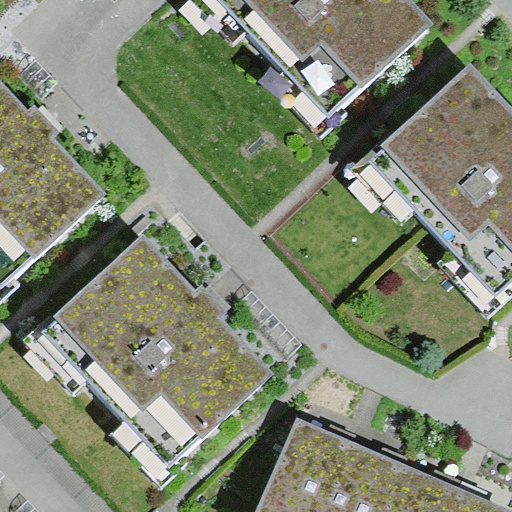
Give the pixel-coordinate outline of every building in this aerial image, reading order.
[(427,32),(396,0),(212,0),(329,124),(427,32)] [(511,287),(511,121),(467,74),(369,167),(496,302),(511,287)] [(100,201),(0,94),(0,293),(1,294),(100,201)] [(267,380),(140,245),(41,337),(168,472),(267,380)] [(322,511),(349,451),(296,427),(259,511),(322,511)] [(349,451),(322,511),(384,511),(402,473),(349,451)] [(448,511),(455,496),(402,473),(384,511),(448,511)] [(491,511),(455,496),(448,511),(491,511)]
